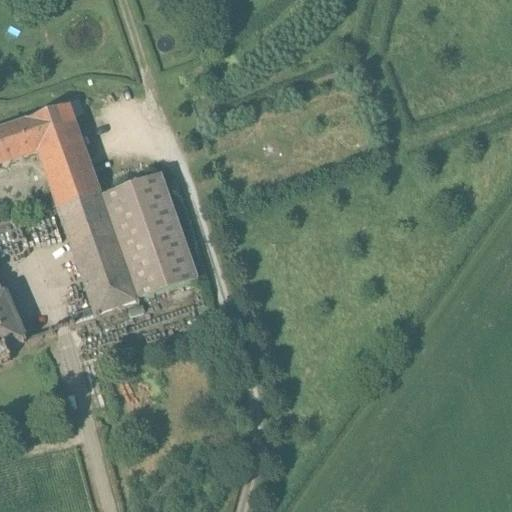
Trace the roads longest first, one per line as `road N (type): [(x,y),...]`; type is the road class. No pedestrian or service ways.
road 1 (track): [(241,511),(255,450),(254,398),(148,83)]
road 2 (unclassified): [(108,511),(63,333)]
